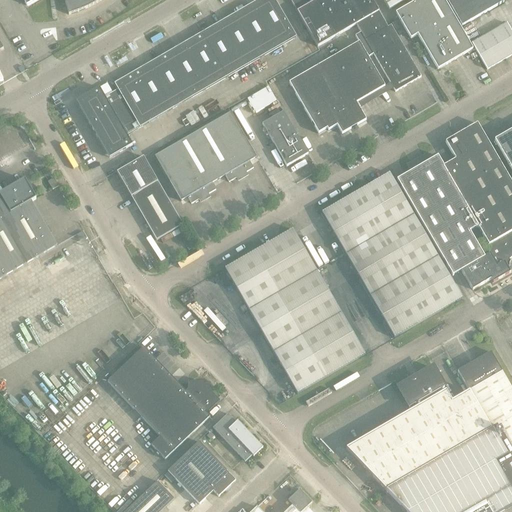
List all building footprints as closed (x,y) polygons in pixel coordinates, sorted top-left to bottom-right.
[(23,0),(27,6),(38,0),(69,0),(70,2),(65,3),(69,16),(72,15),(79,12),(86,10),(88,8),(91,7),(93,6),(97,4),(100,2),(103,0),(23,0)] [(76,102),(79,107),(110,159),(129,148),(133,146),(127,136),(296,38),(274,0),(260,0),(114,85),(118,91),(105,98),(100,88),(76,102)] [(290,0),(297,12),(318,48),(356,25),(373,15),(379,12),(371,0),(290,0)] [(383,0),(389,10),(406,0),(383,0)] [(438,70),(448,65),(473,50),(443,0),(419,0),(396,14),(411,40),(418,36),(438,70)] [(511,0),(446,0),(462,27),(503,3),(508,0),(511,0)] [(383,31),(373,15),(356,25),(365,41),(383,31)] [(472,44),(487,70),(511,55),(511,33),(507,24),(472,44)] [(365,41),(395,93),(421,78),(391,26),(383,31),(365,41)] [(289,84),(297,96),(319,135),(327,130),(328,132),(337,127),(342,135),(366,121),(356,104),(385,87),(359,43),(289,84)] [(269,88),(248,100),(256,114),(277,102),(269,88)] [(511,103),(483,121),(511,171),(511,103)] [(278,109),(270,114),(273,119),(281,114),(278,109)] [(262,125),(282,159),(287,167),(308,155),(284,113),(281,114),(273,119),(262,125)] [(192,205),(199,201),(200,200),(201,203),(210,198),(208,195),(216,191),(212,184),(225,177),(229,183),(237,179),(239,181),(247,176),(246,174),(254,169),(250,162),(257,158),(231,114),(155,158),(181,202),(188,198),(192,205)] [(438,157),(397,180),(397,181),(453,277),(462,272),(473,291),(491,280),(493,283),(511,273),(507,267),(509,266),(509,267),(510,267),(510,264),(511,262),(510,261),(509,260),(511,258),(511,183),(477,124),(445,143),(455,160),(444,167),(438,157)] [(406,165),(408,168),(411,172),(432,160),(427,153),(406,165)] [(137,162),(117,173),(131,198),(157,241),(183,226),(144,158),(137,162)] [(390,175),(322,214),(394,338),(462,299),(390,175)] [(54,179),(48,182),(53,190),(59,187),(54,179)] [(0,279),(57,247),(32,203),(37,200),(31,191),(33,190),(30,184),(28,185),(25,180),(0,195),(0,279)] [(293,231),(225,270),(273,353),(298,395),(365,355),(293,231)] [(182,388),(179,385),(144,348),(108,383),(160,438),(152,446),(165,461),(210,418),(207,414),(209,413),(220,402),(210,391),(211,390),(211,389),(211,388),(211,387),(210,387),(210,386),(209,386),(204,385),(204,384),(188,383),(188,386),(184,386),(182,388)] [(477,361),(458,372),(469,392),(470,391),(470,392),(492,429),(493,429),(508,456),(496,463),(511,490),(511,390),(502,373),(502,372),(491,353),(477,361)] [(346,449),(367,471),(386,491),(492,429),(470,392),(452,402),(446,391),(442,394),(440,391),(445,389),(433,369),(399,389),(410,409),(414,406),(416,409),(346,449)] [(238,422),(236,423),(228,415),(213,429),(245,463),(252,456),(254,457),(263,448),(238,422)] [(493,429),(492,429),(386,491),(406,511),(502,511),(511,506),(511,490),(496,463),(508,456),(493,429)] [(219,498),(232,485),(235,482),(227,473),(227,472),(199,443),(168,472),(200,505),(214,492),(219,498)] [(158,482),(126,511),(162,511),(175,500),(158,482)] [(311,511),(310,511),(307,508),(312,504),(300,491),(288,502),(292,506),(286,511),(261,511),(257,508),(252,511),(311,511)]
